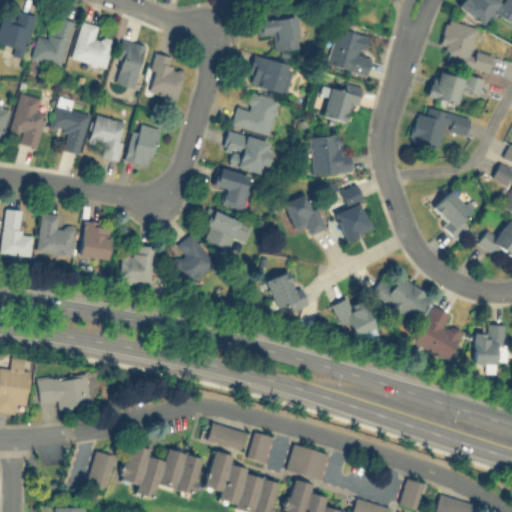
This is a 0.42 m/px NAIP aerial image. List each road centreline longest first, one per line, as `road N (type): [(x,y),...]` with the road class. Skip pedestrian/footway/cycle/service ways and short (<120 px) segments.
road 1 (tertiary): [(0,323),(297,384),(511,456)]
road 2 (tertiary): [(511,420),(224,337),(0,296)]
road 3 (residential): [(92,427),(199,402),(393,457),(506,511)]
road 4 (residential): [(0,172),(135,194),(173,174),(191,133),(207,48),(187,24),(129,0)]
road 5 (residential): [(383,172),(407,235),(437,270),(504,291)]
road 6 (residential): [(511,85),(477,151),(460,165),(383,172)]
road 7 (residential): [(405,36),(382,120),(383,172)]
